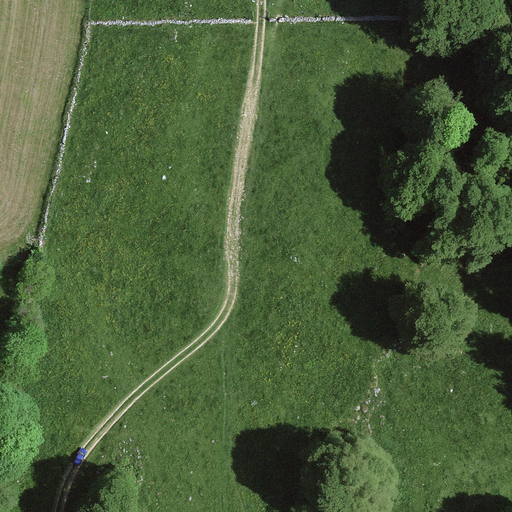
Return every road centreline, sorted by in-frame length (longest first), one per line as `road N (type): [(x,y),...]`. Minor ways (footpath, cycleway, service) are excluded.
road 1 (track): [(229,308),(263,14)]
road 2 (track): [(60,511),(70,476),(94,441),(229,308)]
